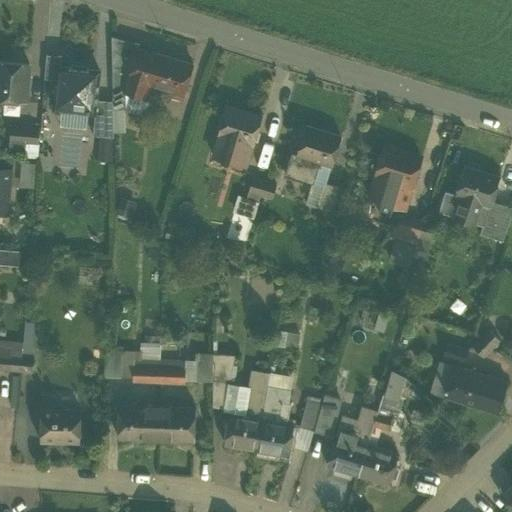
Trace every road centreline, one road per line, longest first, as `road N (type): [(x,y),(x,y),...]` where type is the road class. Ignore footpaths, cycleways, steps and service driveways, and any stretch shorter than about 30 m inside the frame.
road 1 (unclassified): [(126,0),(511,123)]
road 2 (residential): [(253,511),(168,489),(0,475)]
